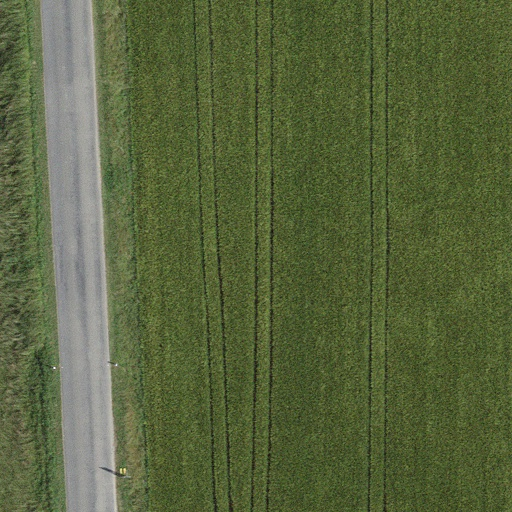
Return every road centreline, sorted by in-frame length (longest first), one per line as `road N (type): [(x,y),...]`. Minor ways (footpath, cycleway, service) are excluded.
road 1 (motorway): [(429,511),(0,219)]
road 2 (tertiary): [(95,511),(65,0)]
